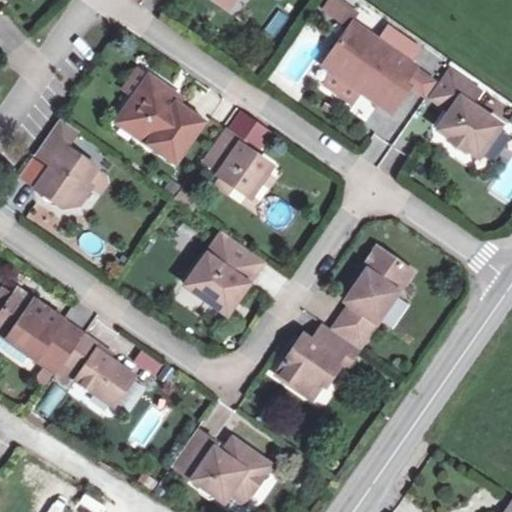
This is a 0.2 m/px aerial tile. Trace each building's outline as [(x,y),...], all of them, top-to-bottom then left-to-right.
[(214,0),(228,9),(234,0),(214,0)] [(406,85),(418,69),(355,25),(325,67),(337,75),(360,91),(393,114),(411,89),(406,85)] [(406,85),(411,89),(427,101),(438,85),(418,69),(406,85)] [(481,94),(452,74),(433,100),(452,114),(439,132),(452,141),(450,143),(466,154),(468,152),(480,160),(502,128),(472,107),(481,94)] [(337,75),(329,87),(352,103),(360,91),(337,75)] [(149,79),(139,93),(144,96),(154,82),(149,79)] [(171,94),(154,82),(144,96),(139,93),(118,124),(175,164),(203,125),(177,107),(167,100),(171,94)] [(181,102),(171,94),(167,100),(177,107),(181,102)] [(49,193),(45,198),(62,210),(78,207),(90,191),(84,187),(96,170),(66,149),(78,132),(59,120),(34,155),(51,167),(38,185),(49,193)] [(231,134),(209,165),(224,175),(222,179),(224,180),(236,188),(253,200),(275,169),(245,148),(247,145),(231,134)] [(511,157),(487,191),(509,207),(511,202),(511,157)] [(236,188),(224,180),(219,188),(230,196),(236,188)] [(35,190),(45,198),(49,193),(38,185),(35,190)] [(186,193),(180,202),(195,212),(201,203),(186,193)] [(249,282),(264,259),(226,232),(188,287),(231,316),(252,284),(249,282)] [(335,332),(362,350),(415,273),(381,249),(366,270),(370,273),(348,303),(353,306),(335,332)] [(268,261),(264,259),(249,282),(252,284),(268,261)] [(65,362),(80,340),(61,327),(65,321),(18,288),(13,296),(0,314),(0,333),(57,373),(65,362)] [(0,314),(13,296),(1,288),(0,289),(0,314)] [(84,334),(65,321),(61,327),(80,340),(84,334)] [(350,367),(362,350),(335,332),(327,326),(316,342),(307,336),(279,376),(310,397),(318,385),(323,389),(342,362),(350,367)] [(114,405),(135,375),(99,350),(102,346),(88,337),(69,365),(81,373),(77,379),(114,405)] [(65,362),(57,373),(74,384),(77,379),(81,373),(69,365),(65,362)] [(315,400),(323,389),(318,385),(310,397),(315,400)] [(126,443),(141,453),(166,416),(151,406),(126,443)] [(217,448),(220,444),(199,430),(176,464),(196,478),(194,480),(226,501),(232,492),(248,502),(274,464),(235,438),(227,450),(221,451),(217,448)]
